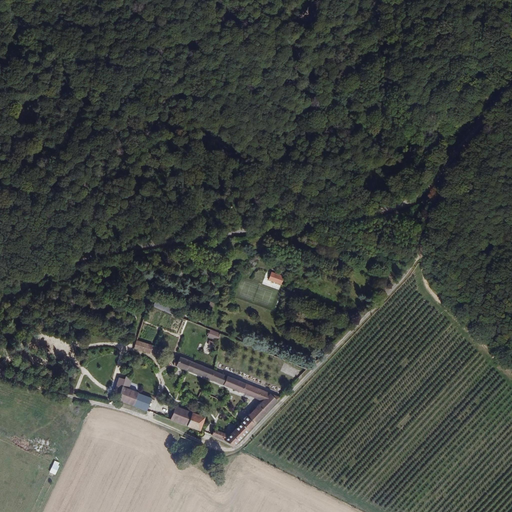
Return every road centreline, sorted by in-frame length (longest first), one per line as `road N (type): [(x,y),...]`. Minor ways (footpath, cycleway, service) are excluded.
road 1 (track): [(0,372),(238,450),(412,266),(447,160)]
road 2 (unclassified): [(511,68),(475,128),(407,202),(118,253),(0,300)]
